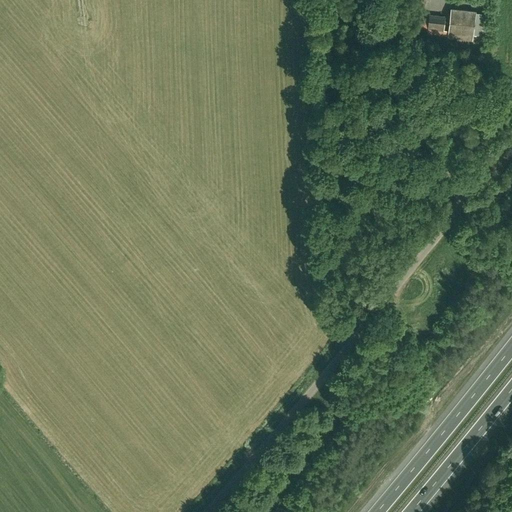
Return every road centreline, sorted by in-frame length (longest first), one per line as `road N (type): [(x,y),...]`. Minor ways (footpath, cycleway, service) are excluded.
road 1 (unclassified): [(206,511),(448,224),(465,187)]
road 2 (motorway): [(511,346),(375,511)]
road 3 (unclassified): [(465,187),(413,119),(395,73),(392,0)]
road 4 (motorway): [(409,511),(511,389)]
